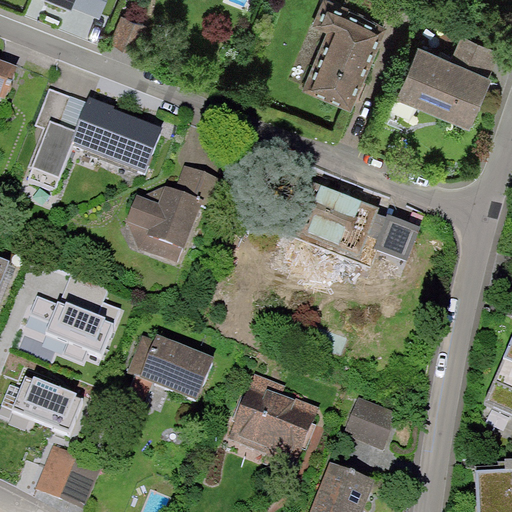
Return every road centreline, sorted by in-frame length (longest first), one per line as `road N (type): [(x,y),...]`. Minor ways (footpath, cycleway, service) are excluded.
road 1 (residential): [(480,211),(0,25)]
road 2 (residential): [(480,211),(434,511)]
